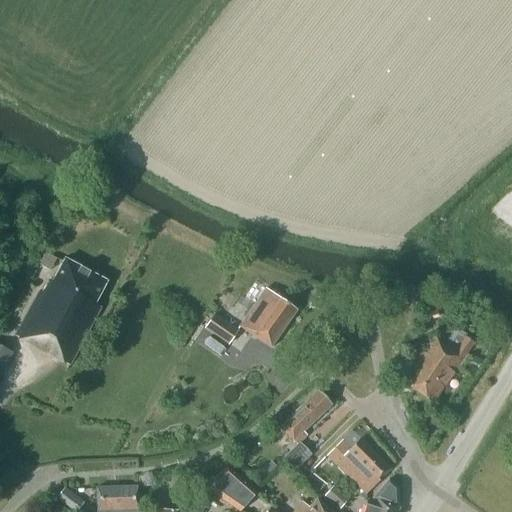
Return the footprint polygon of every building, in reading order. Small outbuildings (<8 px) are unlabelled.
[(37,265),(49,272),(56,259),(43,253),(37,265)] [(93,304),(105,282),(63,260),(51,282),(48,280),(41,293),(39,292),(15,337),(68,366),(99,308),(93,304)] [(269,349),(296,311),(264,289),(238,327),(269,349)] [(227,345),(236,331),(213,315),(204,329),(227,345)] [(492,323),(481,340),(487,344),(498,328),(492,323)] [(465,356),(473,344),(464,337),(463,339),(456,334),(447,347),(433,337),(422,352),(419,350),(409,365),(412,367),(401,383),(431,404),(457,367),(465,356)] [(0,375),(11,354),(0,348),(0,375)] [(465,356),(457,367),(470,376),(478,365),(465,356)] [(317,391),(278,428),(296,446),(299,443),(306,437),(302,433),(331,405),(317,391)] [(364,495),(389,470),(359,439),(350,448),(341,439),(325,456),(364,495)] [(295,445),(280,461),(293,473),(311,455),(299,443),(296,446),(295,445)] [(238,511),(255,493),(226,467),(213,480),(209,476),(202,483),(206,487),(205,489),(238,511)] [(395,511),(397,508),(396,489),(397,489),(396,488),(387,481),(369,502),(366,501),(362,511),(395,511)] [(348,500),(332,486),(323,497),(338,511),(348,500)] [(95,488),(95,511),(136,511),(136,510),(136,487),(95,488)] [(73,511),(75,511),(82,504),(63,489),(56,498),(73,511)] [(202,511),(206,503),(194,497),(187,511),(202,511)] [(329,511),(315,500),(308,508),(301,502),(292,511),(274,511),(269,508),(265,511),(329,511)]
